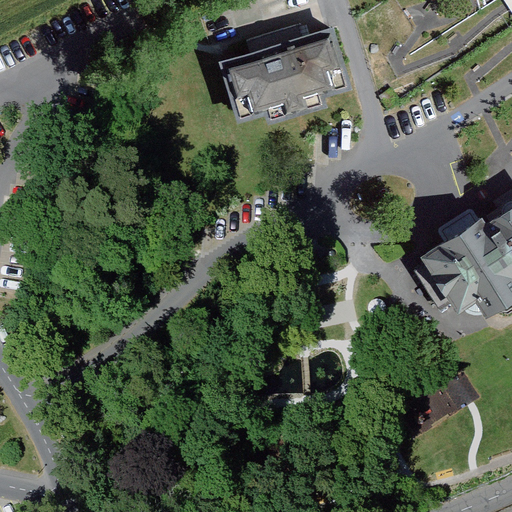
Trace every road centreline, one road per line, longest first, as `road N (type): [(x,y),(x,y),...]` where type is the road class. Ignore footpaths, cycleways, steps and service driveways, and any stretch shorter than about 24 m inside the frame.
road 1 (residential): [(287,229),(32,407)]
road 2 (residential): [(287,229),(363,170),(414,164),(438,191),(416,235),(371,245)]
